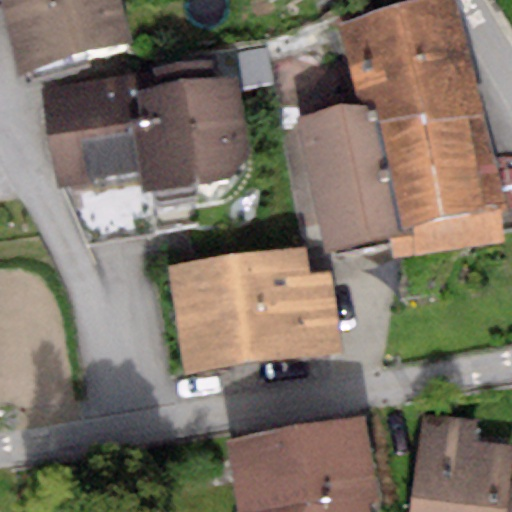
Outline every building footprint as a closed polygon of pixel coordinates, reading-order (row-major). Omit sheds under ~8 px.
[(0,0),(0,27),(9,25),(32,101),(145,67),(124,0),(0,0)] [(511,231),(511,214),(463,18),(365,44),(382,126),(413,261),(511,231)] [(277,196),(257,73),(58,105),(74,202),(168,187),(172,213),(277,196)] [(382,126),(306,143),(337,278),(413,261),(382,126)] [(0,406),(18,404),(0,274),(0,273),(0,406)] [(320,274),(199,291),(212,385),(356,366),(346,293),(323,296),(320,274)] [(488,449),(440,443),(432,511),(511,511),(511,474),(485,472),(488,449)] [(401,511),(391,447),(256,468),(261,511),(401,511)]
